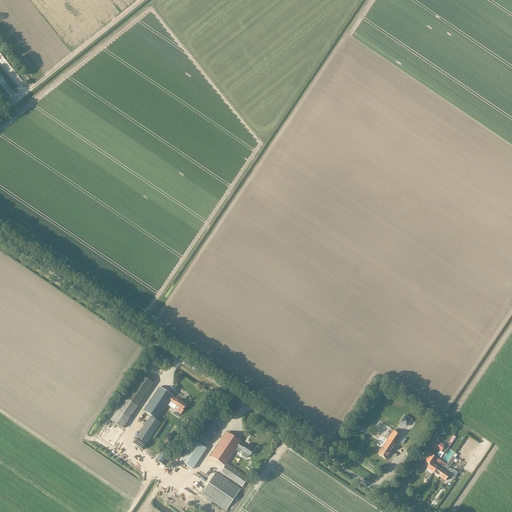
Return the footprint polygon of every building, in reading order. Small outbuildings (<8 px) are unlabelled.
[(0,76),(2,79),(10,71),(8,68),(0,75),(0,76)] [(141,375),(110,421),(122,429),(153,383),(141,375)] [(176,398),(175,399),(173,398),(173,397),(159,387),(143,411),(157,420),(170,402),(174,404),(174,405),(176,406),(174,410),(181,414),(183,410),(186,405),(177,400),(178,399),(176,398)] [(150,416),(136,437),(146,444),(160,423),(150,416)] [(110,421),(99,437),(113,447),(124,430),(122,429),(110,421)] [(207,422),(196,439),(207,446),(218,429),(207,422)] [(386,460),(401,436),(393,431),(377,454),(386,460)] [(227,463),(238,447),(242,450),(241,450),(244,452),(242,455),(246,459),(249,455),(250,456),(255,448),(250,445),(248,447),(241,442),(226,433),(210,456),(225,466),(227,463)] [(194,440),(179,461),(192,469),(206,448),(194,440)] [(440,443),(436,449),(441,452),(444,447),(445,446),(440,443)] [(426,469),(433,473),(437,466),(433,464),(436,459),(430,455),(426,461),(430,463),(426,469)] [(225,466),(220,473),(242,487),(248,478),(227,463),(225,466)] [(437,466),(433,473),(439,477),(445,467),(439,463),(437,466)] [(451,477),(454,472),(452,470),(451,472),(447,469),(449,466),(447,465),(445,467),(439,477),(445,481),(449,475),(451,477)] [(240,489),(219,475),(216,472),(201,494),(225,511),(240,489)]
